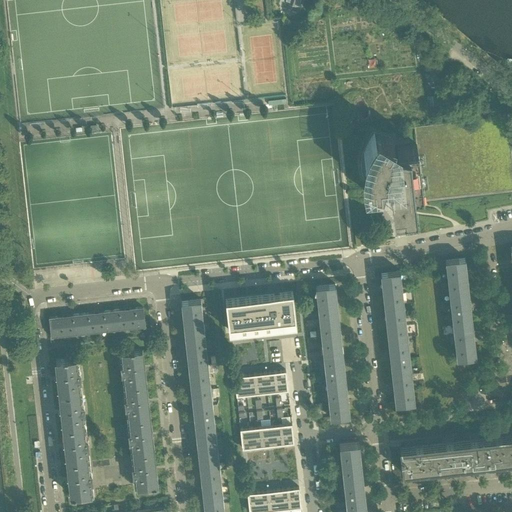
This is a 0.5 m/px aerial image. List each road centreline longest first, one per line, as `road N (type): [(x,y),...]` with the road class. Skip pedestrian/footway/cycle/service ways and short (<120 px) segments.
road 1 (residential): [(52,511),(31,302),(158,283)]
road 2 (residential): [(375,428),(447,418),(498,353),(485,236)]
road 3 (residential): [(186,511),(158,283)]
road 4 (residential): [(158,283),(357,260)]
road 5 (residential): [(375,428),(357,260)]
road 6 (residential): [(511,95),(401,0)]
road 7 (residential): [(485,236),(357,260)]
road 8 (residential): [(384,500),(511,486)]
